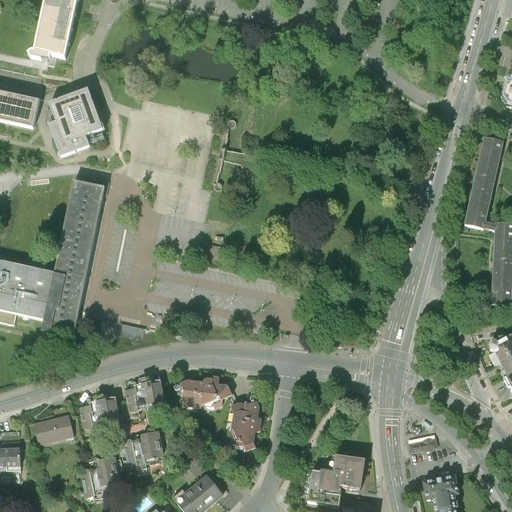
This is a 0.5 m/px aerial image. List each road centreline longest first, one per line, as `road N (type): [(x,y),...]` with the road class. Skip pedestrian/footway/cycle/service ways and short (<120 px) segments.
road 1 (residential): [(0,406),(173,357),(290,363)]
road 2 (primary): [(416,273),(461,111)]
road 3 (tertiary): [(477,415),(480,396),(416,273)]
road 4 (residential): [(259,505),(273,470),(290,363)]
road 5 (primary): [(398,511),(390,378)]
